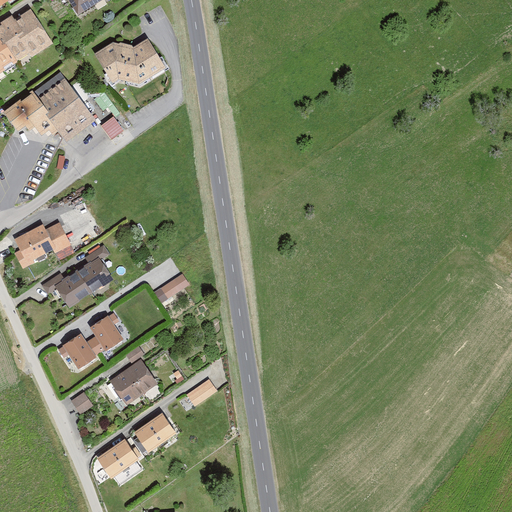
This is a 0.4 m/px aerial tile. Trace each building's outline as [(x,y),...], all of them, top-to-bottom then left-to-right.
[(0,0),(0,9),(15,0),(0,0)] [(68,0),(79,17),(105,0),(68,0)] [(54,44),(33,10),(19,19),(14,15),(0,24),(0,39),(15,63),(29,53),(33,58),(54,44)] [(0,72),(15,63),(0,39),(0,72)] [(114,44),(96,56),(114,84),(121,80),(142,84),(167,68),(149,39),(136,48),(114,44)] [(66,143),(97,121),(60,71),(4,112),(18,131),(25,126),(29,131),(35,127),(41,136),(49,130),(54,136),(58,132),(66,143)] [(124,131),(114,117),(101,126),(111,140),(124,131)] [(44,225),(14,241),(20,252),(14,255),(23,272),(34,266),(34,261),(51,252),(54,256),(70,248),(58,226),(47,232),(44,225)] [(114,281),(101,260),(55,289),(69,310),(114,281)] [(188,287),(181,277),(152,296),(159,306),(188,287)] [(107,317),(90,329),(95,336),(105,351),(106,352),(123,341),(113,326),(118,324),(112,317),(108,319),(107,317)] [(82,336),(63,347),(79,371),(96,359),(105,351),(95,336),(87,344),(82,336)] [(129,364),(144,354),(139,348),(125,357),(129,364)] [(127,406),(158,385),(141,360),(110,382),(127,406)] [(192,409),(217,393),(208,380),(184,397),(192,409)] [(78,416),(92,407),(83,395),(70,404),(78,416)] [(148,453),(177,434),(163,413),(135,433),(148,453)] [(112,479),(140,459),(126,439),(98,459),(112,479)]
